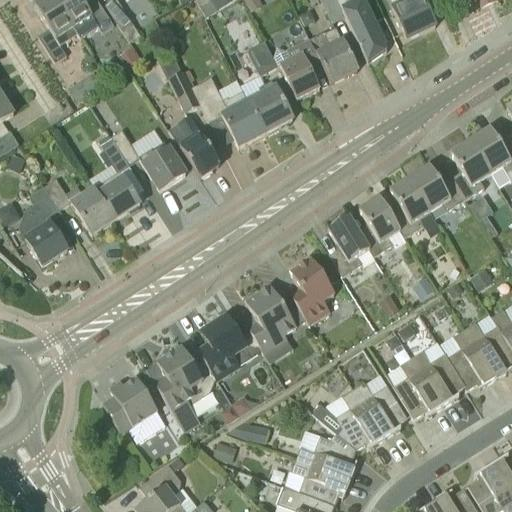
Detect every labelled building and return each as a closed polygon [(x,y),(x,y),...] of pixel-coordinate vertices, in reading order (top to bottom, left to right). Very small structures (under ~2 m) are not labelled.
[(55,43),(73,31),(52,0),(49,0),(34,10),(49,33),(37,40),(55,67),(66,60),(55,43)] [(52,0),(73,31),(80,42),(99,31),(102,36),(113,30),(96,3),(85,10),(78,0),(52,0)] [(206,20),(216,13),(209,2),(207,0),(192,0),(193,1),(205,20),(206,20)] [(261,9),(256,0),(247,0),(244,2),(251,15),(261,9)] [(318,0),(332,27),(345,21),(334,0),(318,0)] [(334,0),(345,21),(367,68),(386,56),(383,50),(386,49),(363,1),(353,6),(350,0),(334,0)] [(404,0),(407,4),(391,11),(406,44),(435,31),(420,0),(404,0)] [(105,8),(129,46),(140,40),(116,2),(105,8)] [(309,45),(321,68),(330,88),(357,75),(336,32),(324,38),(323,37),(309,44),(309,45)] [(277,72),(279,71),(296,105),(319,94),(309,74),(321,68),(309,45),(309,44),(286,55),(287,56),(277,52),(273,64),(277,72)] [(247,56),(260,81),(277,72),(273,64),(264,47),(247,56)] [(119,60),(127,72),(140,63),(132,51),(119,60)] [(247,105),(247,104),(243,96),(228,105),(227,103),(223,105),(211,82),(195,91),(192,84),(194,83),(189,74),(182,77),(199,110),(208,127),(221,121),(238,153),(265,138),(247,105)] [(77,104),(100,89),(93,77),(69,92),(77,104)] [(186,117),(199,110),(182,77),(169,84),(186,117)] [(247,105),(265,138),(292,124),(272,86),(260,92),(262,97),(247,104),(247,105)] [(0,127),(13,119),(0,98),(0,127)] [(219,169),(188,122),(177,129),(168,135),(178,151),(199,183),(219,169)] [(511,146),(502,153),(490,133),(470,146),(491,180),(491,179),(503,172),(510,185),(511,184),(511,146)] [(114,147),(129,171),(139,164),(140,163),(139,162),(121,135),(111,142),(114,147)] [(103,155),(114,147),(111,142),(110,141),(99,148),(103,155)] [(185,180),(164,146),(139,162),(140,163),(139,164),(141,166),(160,196),(185,180)] [(480,187),(491,180),(470,146),(450,158),(462,178),(452,184),(464,205),(484,193),(480,187)] [(129,171),(114,147),(103,155),(117,177),(119,175),(120,177),(129,171)] [(19,177),(24,164),(12,159),(7,172),(19,177)] [(464,205),(452,184),(441,190),(429,171),(409,183),(430,218),(443,210),(446,216),(464,205)] [(139,209),(123,182),(98,198),(115,224),(139,209)] [(98,198),(94,192),(83,199),(81,196),(69,204),(56,183),(43,192),(58,215),(70,207),(91,240),(115,224),(98,198)] [(419,224),(430,218),(409,183),(389,196),(401,214),(391,221),(400,236),(399,236),(404,243),(423,231),(419,224)] [(46,223),(58,215),(43,192),(31,199),(36,208),(26,214),(37,231),(23,240),(24,243),(42,271),(67,255),(46,223)] [(400,236),(391,221),(379,202),(358,215),(370,234),(360,240),(369,255),(374,262),(393,250),(389,243),(399,236),(400,236)] [(369,255),(360,240),(348,221),(328,234),(340,253),(330,260),(343,281),(362,269),(357,262),(369,255)] [(303,298),(292,305),(309,331),(329,318),(323,307),(334,300),(311,263),(289,277),(303,298)] [(478,296),(493,286),(484,273),(469,283),(478,296)] [(420,303),(433,295),(425,282),(412,290),(420,303)] [(462,295),(457,287),(447,293),(452,301),(462,295)] [(296,333),(281,308),(270,291),(245,307),(257,327),(247,334),(263,360),(287,345),(284,340),(293,335),(296,333)] [(398,313),(389,299),(378,306),(387,320),(398,313)] [(438,324),(447,319),(443,311),(434,316),(438,324)] [(497,331),(496,332),(511,356),(511,326),(511,327),(503,315),(492,322),(497,331)] [(216,384),(215,385),(217,387),(240,372),(235,362),(246,355),(225,322),(201,337),(211,353),(200,359),(200,360),(216,384)] [(414,338),(409,328),(397,335),(403,345),(414,338)] [(511,366),(511,356),(496,332),(483,340),(475,328),(464,335),(495,384),(506,377),(503,372),(511,366)] [(445,364),(463,392),(466,396),(480,386),(483,391),(495,384),(464,335),(452,342),(460,355),(445,364)] [(400,348),(395,339),(386,345),(388,349),(395,351),(400,348)] [(216,384),(200,360),(190,367),(181,352),(157,368),(169,387),(158,394),(180,429),(195,420),(189,410),(209,397),(215,385),(216,384)] [(421,356),(411,363),(442,412),(453,405),(450,401),(463,392),(445,364),(442,359),(429,368),(421,356)] [(430,419),(442,412),(411,363),(400,370),(399,371),(406,382),(392,391),(413,424),(427,415),(430,419)] [(157,416),(147,401),(137,384),(124,392),(120,387),(114,391),(117,395),(116,400),(103,408),(121,438),(128,434),(157,416)] [(353,394),(383,444),(395,437),(392,432),(407,423),(386,391),(372,400),(364,387),(353,394)] [(353,394),(342,402),(350,414),(336,423),(321,410),(312,418),(320,425),(332,436),(336,439),(355,455),(369,446),(372,451),(383,444),(353,394)] [(264,448),(269,433),(244,426),(228,435),(229,437),(264,448)] [(205,439),(200,432),(194,436),(198,443),(205,439)] [(349,471),(355,455),(336,439),(331,446),(320,441),(314,457),(300,451),(295,465),(349,485),(354,473),(349,471)] [(229,469),(236,453),(218,446),(211,462),(229,469)] [(511,463),(504,468),(501,464),(490,471),(511,505),(511,463)] [(289,476),(284,492),(334,511),(340,496),(345,498),(349,485),(295,465),(291,477),(289,476)] [(182,511),(173,500),(179,496),(180,486),(168,470),(138,492),(147,504),(136,511),(182,511)] [(511,511),(511,505),(490,471),(479,478),(482,482),(467,492),(479,511),(511,511)] [(333,511),(334,511),(284,492),(277,509),(285,511),(333,511)] [(445,499),(434,506),(437,511),(474,511),(463,494),(448,503),(445,499)]
